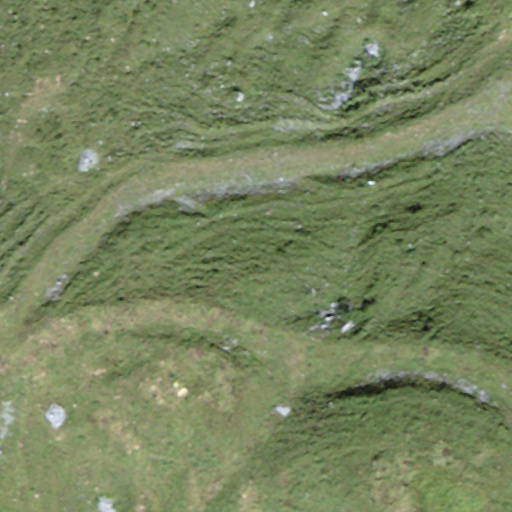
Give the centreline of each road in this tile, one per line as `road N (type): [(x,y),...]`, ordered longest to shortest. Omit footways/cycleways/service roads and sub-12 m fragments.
road 1 (track): [(0,356),(16,309),(126,196),(368,157),(511,120)]
road 2 (track): [(0,364),(52,335),(100,321),(176,318),(234,328),(326,362),(411,356),(458,363),(511,385)]
